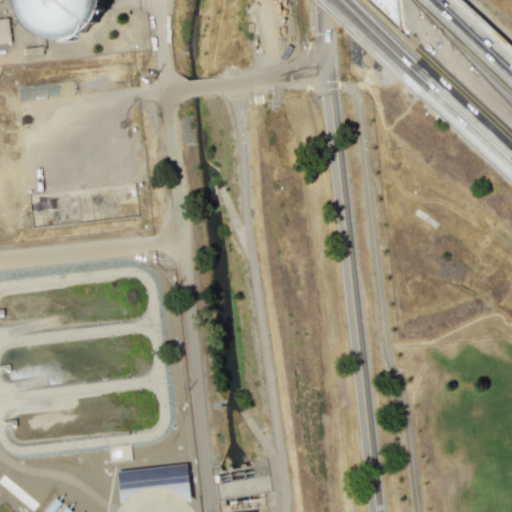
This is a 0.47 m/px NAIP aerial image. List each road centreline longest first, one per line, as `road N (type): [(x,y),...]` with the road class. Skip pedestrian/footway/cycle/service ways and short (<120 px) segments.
road 1 (primary): [(374,511),(325,66)]
road 2 (residential): [(177,89),(167,89),(207,511)]
road 3 (motorway): [(419,66),(511,156)]
